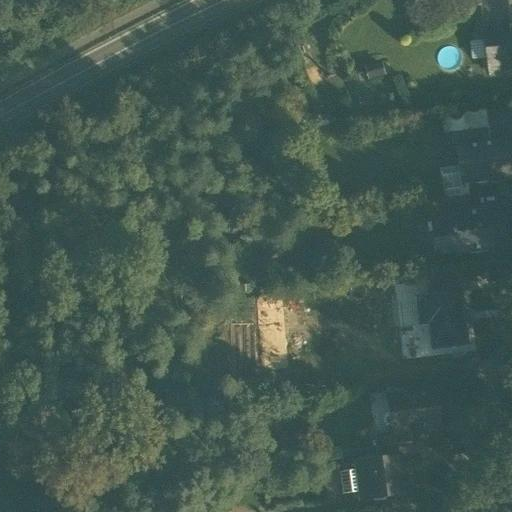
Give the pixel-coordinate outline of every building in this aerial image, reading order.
[(480,0),(484,31),(487,31),(486,29),(511,27),(507,0),(480,0)] [(511,26),(511,27),(486,29),(487,31),(490,63),(511,60),(511,26)] [(474,44),(474,57),(487,57),(486,43),(474,44)] [(487,117),(480,118),(483,143),(491,142),(487,117)] [(451,122),(454,148),(464,147),(463,145),(483,143),(480,118),(451,122)] [(464,147),(468,185),(511,179),(511,146),(502,147),(501,141),(491,142),(483,143),(463,145),(464,147)] [(437,201),(439,218),(447,217),(446,216),(471,213),(471,208),(469,197),(437,201)] [(497,204),(471,208),(471,213),(498,209),(497,204)] [(451,255),(503,249),(498,209),(471,213),(446,216),(447,217),(449,237),(451,255)] [(433,257),(451,255),(449,237),(431,239),(433,257)] [(464,269),(429,273),(432,296),(463,292),(466,292),(464,269)] [(432,296),(414,298),(417,328),(429,326),(432,351),(470,347),(463,292),(432,296)] [(391,432),(391,433),(410,431),(439,427),(434,391),(386,398),(391,432)] [(374,435),(376,448),(411,443),(410,431),(391,433),(391,432),(374,435)] [(342,473),(353,471),(352,465),(377,462),(375,448),(340,453),(342,473)] [(352,465),(353,471),(342,473),(339,473),(342,495),(356,493),(357,501),(412,493),(407,458),(377,462),(352,465)]
